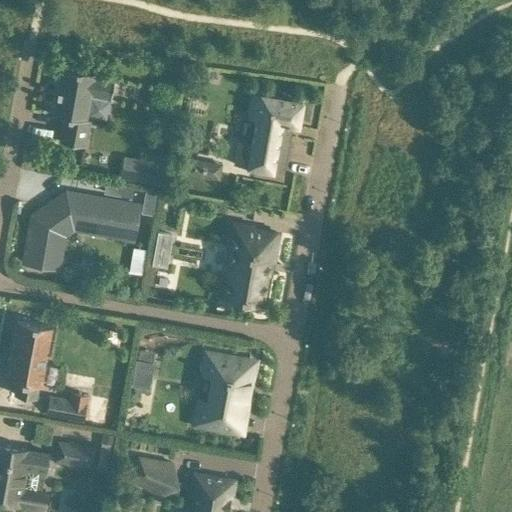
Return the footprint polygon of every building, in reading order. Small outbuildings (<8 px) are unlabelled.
[(60,140),(85,145),(90,119),(86,118),(90,95),(111,99),(114,78),(94,74),(94,72),(61,66),(52,113),(64,115),(60,140)] [(253,93),(249,117),(257,118),(252,142),(238,139),(234,163),(283,172),(292,125),(298,126),(302,102),(253,93)] [(188,157),(185,173),(203,176),(206,160),(188,157)] [(144,160),(140,182),(158,186),(162,163),(144,160)] [(106,181),(104,192),(122,195),(124,184),(106,181)] [(159,192),(147,190),(143,212),(155,214),(159,192)] [(73,226),(98,230),(132,236),(137,205),(66,192),(34,215),(26,260),(57,266),(62,233),(73,226)] [(218,294),(262,302),(269,263),(271,263),(278,232),(252,227),(252,225),(233,222),(228,246),(230,246),(225,274),(221,273),(218,294)] [(133,246),(132,256),(145,258),(147,249),(133,246)] [(166,260),(168,248),(154,246),(152,258),(166,260)] [(8,355),(4,377),(16,379),(14,393),(36,397),(38,383),(40,383),(44,362),(43,362),(46,347),(47,347),(51,325),(37,322),(37,319),(32,318),(31,321),(17,318),(11,356),(8,355)] [(212,375),(207,400),(198,398),(194,423),(242,431),(255,361),(207,352),(203,374),(212,375)] [(135,360),(131,382),(148,386),(152,363),(135,360)] [(50,394),(46,413),(83,420),(88,393),(70,390),(69,397),(50,394)] [(114,434),(103,432),(101,441),(113,443),(114,434)] [(55,459),(77,463),(81,445),(59,441),(55,459)] [(0,442),(0,499),(17,503),(16,508),(38,511),(43,511),(47,492),(41,491),(45,470),(48,452),(0,442)] [(130,477),(140,482),(161,496),(176,481),(172,462),(138,455),(130,477)] [(192,511),(227,511),(233,480),(195,473),(192,491),(196,492),(192,511)]
